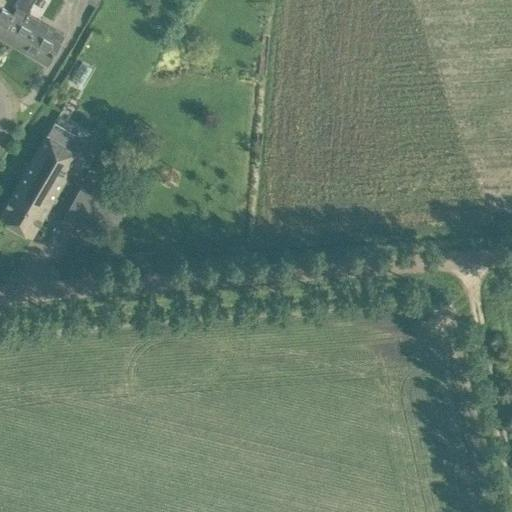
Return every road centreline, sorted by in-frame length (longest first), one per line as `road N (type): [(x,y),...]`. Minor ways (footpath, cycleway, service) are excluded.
road 1 (unclassified): [(0,295),(511,256)]
road 2 (track): [(470,259),(511,490)]
